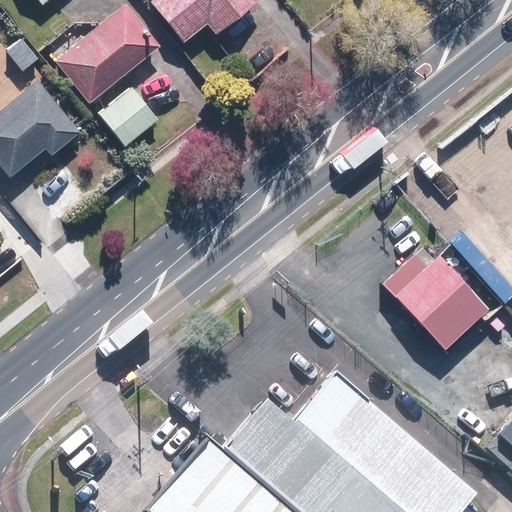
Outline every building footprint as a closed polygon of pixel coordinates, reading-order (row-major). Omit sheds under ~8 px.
[(149,0),(145,3),(178,44),(202,26),(210,35),(254,1),(252,0),(149,0)] [(51,63),(84,104),(154,49),(121,7),(51,63)] [(17,37),(0,51),(0,53),(17,73),(35,58),(17,37)] [(195,65),(200,71),(207,66),(202,59),(195,65)] [(0,109),(0,171),(6,178),(42,149),(47,155),(75,132),(34,82),(0,109)] [(119,146),(132,136),(152,120),(128,89),(107,106),(95,116),(119,146)] [(420,221),(407,210),(388,233),(401,244),(420,221)] [(511,243),(490,264),(487,267),(511,295),(511,243)] [(376,283),(437,346),(456,328),(467,339),(498,310),(487,298),(481,304),(433,255),(422,265),(409,252),(376,283)] [(0,311),(25,289),(7,269),(0,274),(0,311)] [(467,511),(460,507),(470,496),(330,377),(286,429),(257,404),(216,451),(201,439),(138,511),(467,511)] [(511,406),(483,439),(511,465),(511,406)] [(481,507),(486,511),(509,511),(490,496),(481,507)]
